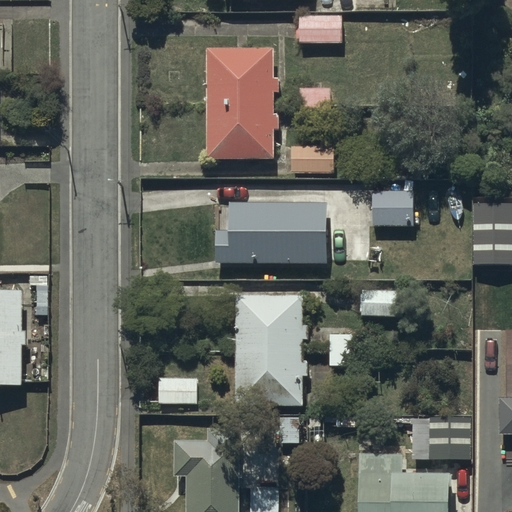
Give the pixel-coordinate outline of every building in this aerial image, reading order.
[(343,19),(300,19),(301,47),(344,47),(343,19)] [(273,54),(208,55),(209,164),(275,163),(273,54)] [(331,93),(301,92),(301,123),(330,123),(331,93)] [(334,151),(292,151),(292,177),(334,177),(334,151)] [(415,192),(374,193),(374,231),(416,230),(416,227),(420,227),(420,213),(415,214),(415,192)] [(326,205),(232,205),(232,238),(217,238),(217,267),(326,267),(326,205)] [(48,279),(30,279),(30,289),(37,289),(38,318),(48,318),(48,279)] [(402,291),(362,292),(363,320),(402,320),(402,291)] [(23,297),(0,296),(0,390),(24,391),(23,352),(26,352),(25,338),(23,338),(23,297)] [(304,299),(237,300),(237,413),(305,413),(304,299)] [(511,300),(477,300),(477,343),(511,342),(511,300)] [(360,336),(332,336),(331,370),(360,370),(360,336)] [(197,382),(159,381),(158,405),(197,406),(197,382)] [(511,399),(500,400),(500,439),(511,439),(511,399)] [(470,421),(428,420),(428,463),(469,463),(470,421)] [(173,447),(172,482),(187,482),(186,511),(240,511),(242,462),(222,462),(222,454),(212,454),(213,447),(173,447)] [(401,459),(358,458),(357,511),(450,511),(451,481),(400,480),(401,459)] [(278,511),(279,490),(251,490),(251,511),(278,511)]
